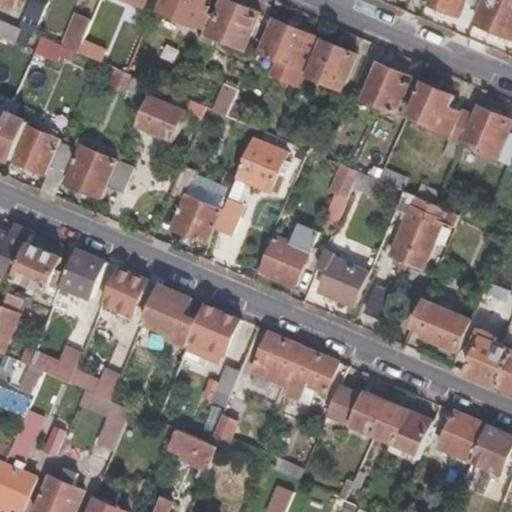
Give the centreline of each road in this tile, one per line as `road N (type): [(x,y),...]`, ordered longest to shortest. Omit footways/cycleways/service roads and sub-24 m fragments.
road 1 (residential): [(511,410),(0,196)]
road 2 (residential): [(511,77),(328,0)]
